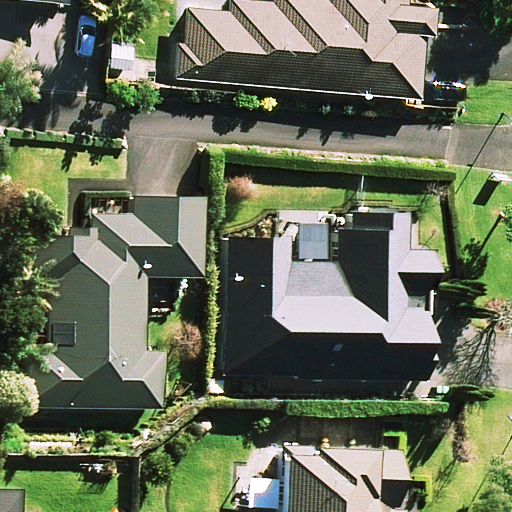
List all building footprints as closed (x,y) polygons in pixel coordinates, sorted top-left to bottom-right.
[(268,0),(268,1),(260,0),(228,0),(227,13),(183,9),(178,83),(417,102),(422,37),(427,38),(429,11),(404,9),(404,0),(268,0)] [(193,207),(128,207),(128,221),(88,221),(88,243),(19,243),(19,293),(40,293),(40,334),(63,334),(63,356),(18,356),(18,415),(157,415),(157,359),(137,359),(137,283),(193,283),(193,207)] [(283,248),(213,244),(206,394),(223,395),(223,381),(422,390),(428,257),(402,256),(404,220),(388,220),(389,209),(351,208),(351,222),(333,222),(331,273),(282,270),(283,248)] [(390,511),(394,461),(274,452),(269,511),(390,511)] [(0,511),(11,511),(12,498),(0,498),(0,511)]
